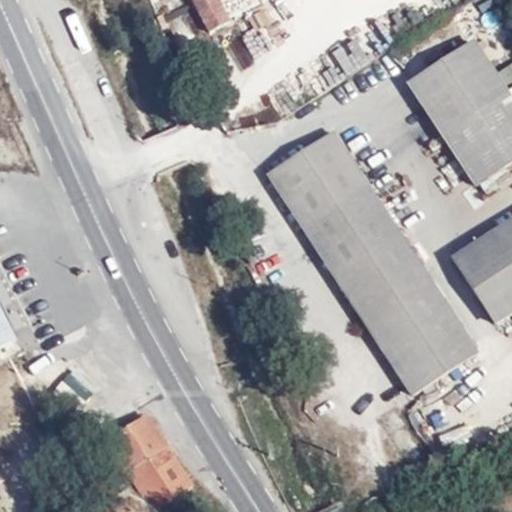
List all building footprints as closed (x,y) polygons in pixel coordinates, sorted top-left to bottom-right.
[(190,0),(208,28),(225,17),(214,0),(190,0)] [(475,195),(511,171),(511,107),(476,50),(410,90),(475,195)] [(266,176),(333,279),(396,238),(329,135),(266,176)] [(511,225),(451,266),(495,331),(511,319),(511,225)] [(396,238),(333,279),(408,395),(410,399),(473,358),(396,238)] [(0,350),(20,340),(0,302),(0,350)] [(167,444),(149,416),(117,430),(85,445),(105,478),(120,470),(131,483),(170,450),(167,444)] [(194,482),(170,450),(131,483),(155,510),(194,482)] [(99,511),(130,511),(102,482),(86,498),(99,511)] [(177,511),(202,495),(194,482),(155,510),(156,511),(177,511)] [(214,511),(202,495),(177,511),(214,511)]
